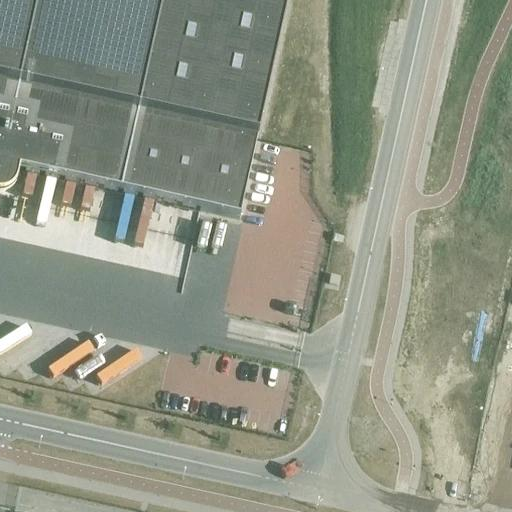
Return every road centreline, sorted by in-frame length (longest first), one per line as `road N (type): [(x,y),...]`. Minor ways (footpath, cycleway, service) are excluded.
road 1 (unclassified): [(425,0),(318,492)]
road 2 (unclassified): [(0,420),(318,492)]
